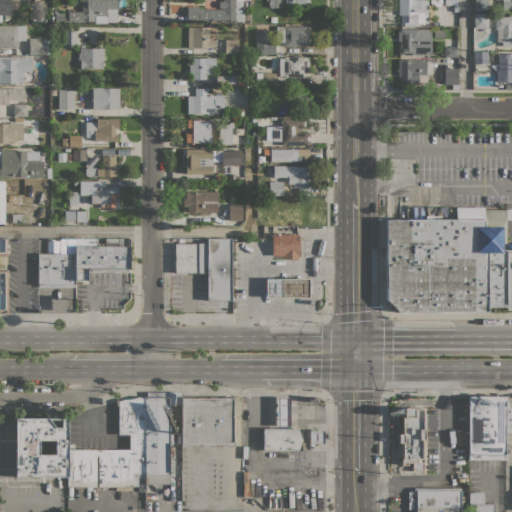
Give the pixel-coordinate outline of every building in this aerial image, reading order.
[(2,15),(2,22),(0,22),(0,0),(11,0),(11,15),(2,15)] [(118,0),(118,9),(117,9),(117,22),(106,22),(106,23),(94,23),(94,21),(68,21),(68,11),(82,11),(81,0),(118,0)] [(250,15),(250,20),(244,20),(244,22),(235,22),(235,21),(187,21),(187,7),(200,7),(200,9),(218,9),(218,1),(223,1),(223,0),(242,0),(243,15),(244,15),(250,15)] [(278,0),(266,0),(266,8),(279,7),(278,0)] [(398,15),(398,0),(426,0),(426,12),(421,12),(421,13),(417,13),(417,23),(404,23),(404,22),(401,22),(401,15),(398,15)] [(488,0),(488,11),(475,11),(475,0),(488,0)] [(511,0),(511,8),(508,8),(508,9),(502,9),(502,0),(511,0)] [(474,13),(488,13),(488,28),(474,28),(474,13)] [(64,24),(55,24),(55,14),(64,14),(64,24)] [(511,46),(502,46),(502,41),(496,41),(496,29),(495,29),(494,16),(511,16),(511,46)] [(0,25),(26,25),(26,40),(18,40),(18,46),(17,46),(17,48),(0,48),(0,25)] [(305,26),(309,26),(309,45),(305,45),(305,46),(284,46),(284,26),(305,26)] [(187,27),(216,27),(216,41),(215,41),(215,48),(187,48),(187,27)] [(64,28),(77,28),(76,45),(63,44),(64,28)] [(431,29),(431,55),(400,55),(400,54),(399,54),(399,47),(400,47),(400,41),(398,41),(398,31),(400,31),(400,29),(431,29)] [(269,30),(269,42),(275,42),(275,43),(276,43),(277,53),(275,53),(275,54),(257,54),(257,30),(269,30)] [(29,39),(46,38),(46,40),(49,40),(50,54),(46,54),(29,54),(29,39)] [(225,42),(237,42),(237,54),(225,54),(225,42)] [(80,48),(80,44),(84,44),(84,48),(103,48),(103,61),(103,69),(100,69),(100,68),(80,68),(80,62),(77,62),(77,56),(78,56),(78,52),(79,52),(79,48),(80,48)] [(458,47),(458,57),(444,57),(444,47),(458,47)] [(487,64),(474,64),(473,51),(487,51),(487,64)] [(511,54),(511,82),(496,82),(496,71),(497,71),(497,54),(511,54)] [(0,56),(18,56),(18,57),(32,57),(32,71),(23,71),(23,77),(22,77),(22,78),(24,78),(24,83),(0,83),(0,56)] [(214,57),(215,65),(212,65),(212,74),(205,74),(205,79),(192,79),(192,70),(189,70),(189,64),(192,64),(192,58),(214,57)] [(309,57),(309,77),(284,77),(284,76),(278,76),(279,58),(284,58),(284,57),(309,57)] [(426,59),(426,60),(432,60),(432,74),(426,74),(426,75),(418,75),(418,84),(400,84),(400,76),(398,76),(398,59),(426,59)] [(457,67),(457,82),(459,82),(459,88),(452,88),(452,83),(444,83),(444,67),(457,67)] [(275,73),(276,86),(262,86),(262,73),(275,73)] [(236,83),(216,83),(216,76),(236,75),(236,83)] [(119,109),(102,109),(102,110),(92,110),(92,106),(89,106),(89,91),(92,91),(92,87),(102,87),(102,88),(119,88),(119,109)] [(0,88),(21,88),(21,100),(8,100),(8,105),(2,105),(2,104),(0,104),(0,88)] [(74,109),(58,109),(58,88),(74,88),(74,109)] [(194,96),(194,88),(207,88),(207,95),(223,95),(223,114),(206,114),(206,113),(187,113),(187,96),(194,96)] [(306,96),(309,96),(309,101),(306,101),(306,110),(290,110),(290,108),(288,108),(288,105),(290,105),(290,99),(270,100),(270,88),(279,88),(279,91),(306,91),(306,96)] [(258,116),(258,101),(276,101),(276,116),(258,116)] [(27,116),(13,116),(13,104),(26,104),(27,116)] [(305,118),(305,128),(300,128),(300,132),(310,132),(310,145),(281,145),(281,140),(274,140),(274,127),(281,127),(281,118),(305,118)] [(96,119),(118,119),(118,123),(119,123),(119,127),(118,127),(118,129),(115,129),(115,134),(117,134),(117,141),(107,141),(107,142),(102,142),(102,141),(94,141),(94,137),(85,137),(85,122),(96,122),(96,119)] [(212,142),(193,142),(193,144),(189,144),(189,143),(185,143),(185,133),(188,133),(188,128),(186,128),(186,119),(192,119),(192,120),(211,120),(212,142)] [(0,123),(19,124),(19,135),(11,135),(11,139),(13,139),(15,139),(15,142),(13,142),(13,144),(8,144),(8,145),(5,145),(5,144),(3,144),(3,145),(1,145),(1,144),(0,144),(0,123)] [(218,124),(232,124),(232,144),(218,144),(218,124)] [(81,135),(80,147),(68,147),(69,135),(81,135)] [(211,149),(211,150),(222,150),(222,148),(240,149),(241,149),(241,165),(221,165),(221,161),(212,161),(212,166),(211,166),(211,174),(185,174),(185,149),(211,149)] [(85,161),(66,160),(66,153),(72,153),(72,149),(85,149),(85,161)] [(309,149),(309,157),(290,158),(290,161),(270,161),(270,149),(309,149)] [(0,151),(26,151),(26,153),(38,153),(38,161),(42,161),(42,177),(24,177),(24,176),(0,176),(0,151)] [(114,177),(114,176),(96,176),(96,169),(102,169),(102,156),(115,156),(115,163),(118,163),(118,177),(114,177)] [(298,193),(298,187),(289,187),(289,183),(287,183),(287,177),(273,177),(273,165),(293,165),(293,166),(309,166),(309,193),(298,193)] [(86,168),(96,168),(96,176),(85,177),(85,169),(86,168)] [(79,194),(79,181),(104,181),(104,186),(118,186),(118,198),(114,198),(114,207),(100,208),(100,203),(91,203),(91,194),(79,194)] [(282,181),(282,195),(269,195),(269,181),(282,181)] [(0,187),(3,187),(3,193),(10,193),(10,205),(4,205),(4,211),(0,211),(0,187)] [(68,205),(68,191),(77,191),(77,205),(68,205)] [(187,206),(183,206),(182,199),(185,198),(185,192),(217,191),(217,202),(210,203),(210,212),(201,212),(201,211),(187,212),(187,206)] [(228,204),(242,203),(242,204),(244,204),(244,220),(242,220),(228,220),(228,204)] [(506,243),(511,243),(511,308),(506,308),(506,306),(487,305),(486,309),(398,310),(386,299),(386,220),(425,220),(425,216),(429,216),(429,220),(455,220),(455,207),(484,207),(484,210),(506,210),(506,209),(511,209),(511,220),(506,220),(506,243)] [(87,222),(75,222),(75,221),(65,221),(64,211),(87,211),(87,222)] [(11,214),(24,214),(24,222),(11,222),(11,214)] [(62,225),(53,225),(53,216),(62,216),(62,225)] [(298,234),(298,258),(282,258),(282,256),(271,256),(271,234),(298,234)] [(75,239),(97,239),(97,246),(117,246),(117,244),(105,244),(105,239),(123,239),(123,246),(130,246),(130,269),(127,269),(127,272),(91,272),(91,269),(88,269),(88,280),(75,280),(75,253),(75,239)] [(231,300),(207,300),(207,273),(174,273),(174,243),(206,243),(206,239),(231,239),(231,300)] [(75,280),(74,280),(74,287),(39,287),(39,285),(38,285),(38,254),(75,253),(75,280)] [(309,278),(309,298),(265,298),(265,278),(309,278)] [(145,397),(147,397),(147,392),(180,392),(180,398),(182,398),(182,405),(169,405),(169,484),(145,484),(145,397)] [(469,459),(469,397),(469,396),(477,397),(477,396),(496,396),(496,397),(505,397),(506,434),(505,459),(469,459)] [(145,491),(138,491),(138,486),(98,486),(98,456),(96,456),(96,486),(92,486),(92,490),(87,490),(87,486),(83,486),(83,491),(73,491),(73,486),(67,486),(67,477),(67,450),(129,449),(129,434),(118,434),(118,402),(145,397),(145,484),(145,491)] [(276,397),(289,397),(289,426),(276,426),(276,397)] [(233,398),(233,447),(182,447),(182,405),(182,398),(233,398)] [(412,471),(412,463),(408,463),(408,465),(401,465),(401,463),(402,463),(402,443),(398,443),(398,434),(402,434),(402,416),(404,416),(404,407),(415,407),(415,409),(422,409),(422,407),(424,407),(424,410),(423,410),(423,429),(425,429),(425,439),(424,439),(424,471),(412,471)] [(67,477),(15,477),(15,418),(67,418),(67,450),(67,477)] [(301,428),(301,451),(263,451),(263,428),(301,428)] [(324,430),(324,443),(309,444),(308,430),(324,430)] [(461,488),(461,511),(416,511),(416,496),(414,496),(414,488),(461,488)] [(469,511),(469,495),(481,495),(481,504),(494,504),(493,511),(469,511)]
